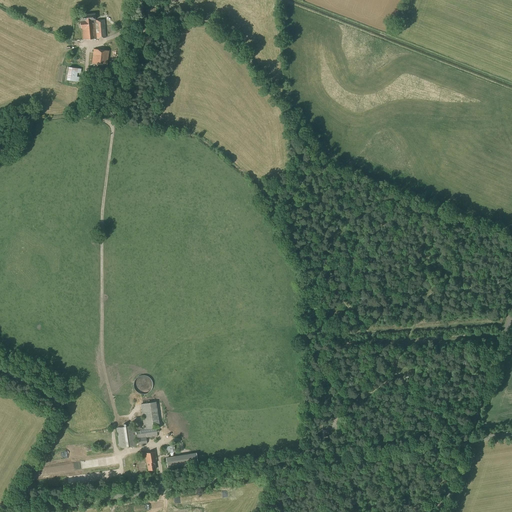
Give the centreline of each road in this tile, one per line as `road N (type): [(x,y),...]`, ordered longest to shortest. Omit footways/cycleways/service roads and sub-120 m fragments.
road 1 (unclassified): [(23,511),(467,441)]
road 2 (track): [(78,116),(112,123),(102,207),(102,366),(114,442),(118,453),(156,446),(160,489)]
road 3 (track): [(323,165),(226,30),(213,23),(129,27)]
road 4 (track): [(393,370),(337,290),(323,165)]
road 5 (track): [(323,165),(511,240)]
road 6 (unclassified): [(467,441),(511,310)]
